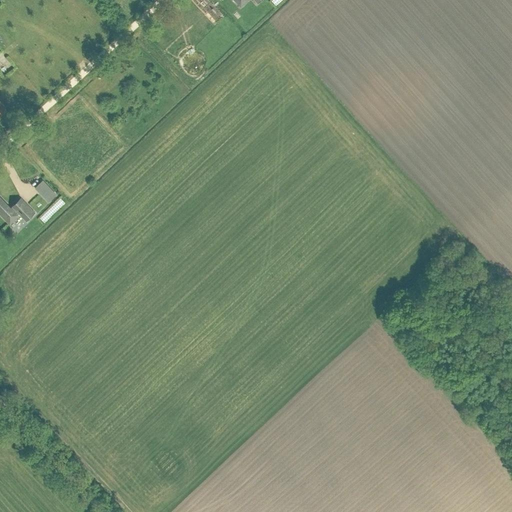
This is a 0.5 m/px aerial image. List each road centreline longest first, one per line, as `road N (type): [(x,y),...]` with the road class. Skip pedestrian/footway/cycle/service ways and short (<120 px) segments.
road 1 (residential): [(0,148),(161,0)]
road 2 (track): [(101,511),(0,402)]
